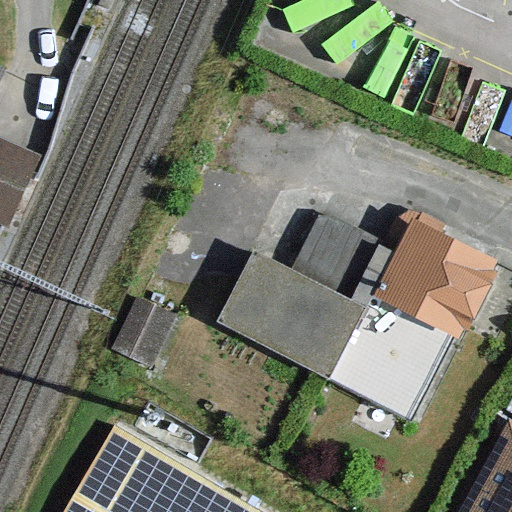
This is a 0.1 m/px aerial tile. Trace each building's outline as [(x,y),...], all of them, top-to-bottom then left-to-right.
[(0,67),(0,115),(5,118),(25,82),(0,67)] [(48,166),(0,142),(0,253),(4,255),(48,166)] [(267,263),(232,324),(414,426),(502,271),(405,216),(351,311),(267,263)] [(511,431),(490,474),(511,484),(511,431)] [(74,511),(251,511),(120,435),(74,511)]
